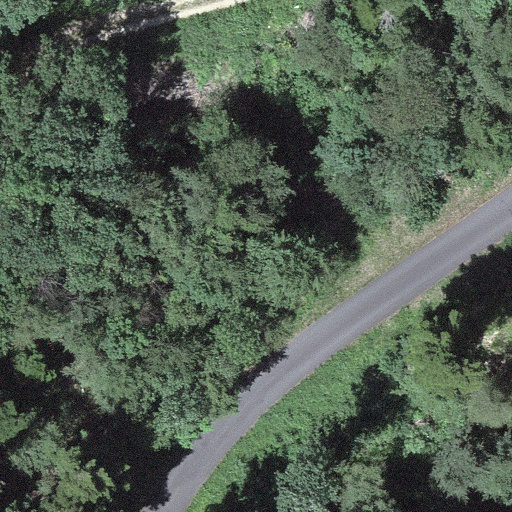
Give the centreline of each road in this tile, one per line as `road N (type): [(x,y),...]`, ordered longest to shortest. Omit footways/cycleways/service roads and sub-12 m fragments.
road 1 (unclassified): [(511,207),(263,387),(162,511)]
road 2 (track): [(0,87),(39,49),(208,0)]
